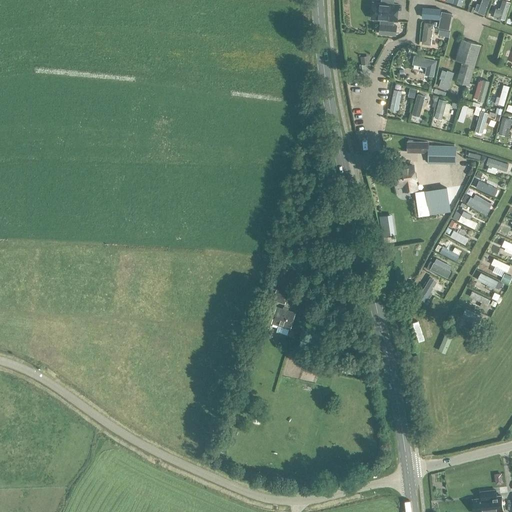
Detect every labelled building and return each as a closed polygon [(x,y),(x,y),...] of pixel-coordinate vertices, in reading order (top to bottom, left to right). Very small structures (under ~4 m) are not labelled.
[(468,15),(471,0),(464,0),(462,13),(468,15)] [(477,12),(484,15),(489,0),(482,0),(481,5),(477,4),(475,11),(478,12),(477,12)] [(501,10),(496,9),(494,17),(505,20),(510,3),(504,0),(501,10)] [(375,4),(373,20),(381,21),(395,22),(397,22),(398,6),(375,4)] [(422,18),(439,20),(440,9),(423,8),(422,18)] [(441,12),(438,29),(449,31),(452,14),(441,12)] [(380,32),(380,34),(396,36),(396,34),(397,26),(394,26),(395,22),(381,21),(380,32)] [(434,24),(424,23),(422,44),(431,45),(434,24)] [(469,87),(481,45),(462,39),(456,60),(463,62),(457,83),(469,87)] [(369,56),(361,57),(362,65),(370,64),(369,56)] [(436,61),(414,56),(412,65),(426,67),(425,75),(434,77),(436,61)] [(477,101),(484,103),(489,82),(483,80),(479,93),(477,93),(476,97),(478,98),(477,101)] [(392,97),(391,119),(400,119),(401,98),(392,97)] [(417,100),(411,121),(420,123),(425,103),(417,100)] [(482,111),(476,131),(483,133),(486,123),(488,123),(489,119),(487,118),(489,113),(482,111)] [(464,130),(470,115),(463,113),(458,128),(464,130)] [(455,146),(428,145),(428,143),(408,142),(408,152),(427,152),(427,163),(454,164),(455,146)] [(478,167),(502,175),(506,165),(482,157),(478,167)] [(397,187),(400,186),(404,186),(405,191),(417,189),(413,166),(394,169),(397,187)] [(473,185),(495,194),(498,187),(477,178),(473,185)] [(446,188),(427,191),(429,207),(430,215),(442,213),(441,206),(449,204),(446,188)] [(427,191),(416,192),(419,217),(430,215),(427,191)] [(393,214),(380,216),(382,238),(396,236),(393,214)] [(463,217),(461,216),(458,221),(474,228),(476,223),(467,219),(468,216),(464,215),(463,217)] [(474,236),(477,231),(461,224),(459,229),(474,236)] [(454,239),(451,244),(466,252),(469,248),(454,239)] [(493,259),(490,264),(498,267),(497,270),(505,273),(508,265),(493,259)] [(498,280),(481,272),(478,279),(487,284),(486,286),(489,288),(490,285),(495,288),(498,280)] [(419,298),(425,301),(428,297),(430,298),(432,295),(430,294),(437,282),(431,278),(419,298)] [(288,294),(276,290),(272,301),(285,305),(288,294)] [(491,300),(473,291),(470,297),(482,302),(480,307),(485,309),(487,305),(488,305),(491,300)] [(283,307),(282,309),(277,308),(272,323),(279,325),(276,332),(287,335),(289,328),(290,329),(295,313),(288,311),(289,308),(283,307)] [(279,333),(275,344),(287,347),(290,337),(279,333)] [(459,370),(462,349),(455,348),(453,369),(459,370)] [(481,500),(473,500),(473,511),(493,511),(503,511),(501,496),(497,497),(496,491),(480,493),(481,500)]
